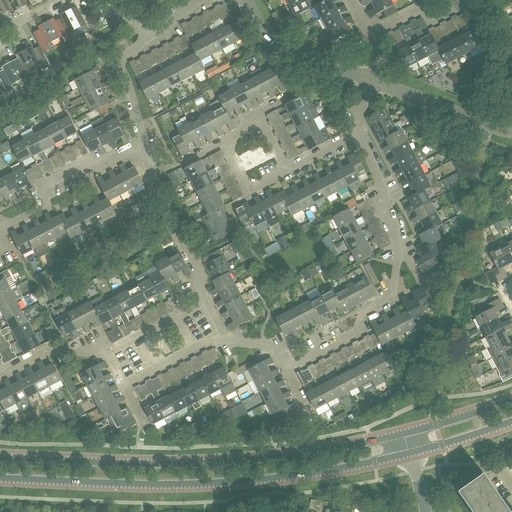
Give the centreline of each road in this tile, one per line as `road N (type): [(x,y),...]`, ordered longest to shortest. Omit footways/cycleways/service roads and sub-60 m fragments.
road 1 (secondary): [(0,480),(241,483),(414,455)]
road 2 (secondary): [(408,435),(237,463),(0,459)]
road 3 (residential): [(286,367),(359,329),(366,313),(391,299),(401,241),(356,131)]
road 4 (residential): [(5,227),(44,208),(47,184),(143,145)]
road 5 (residential): [(203,303),(197,266),(143,145)]
road 6 (residential): [(372,83),(281,44),(246,0)]
road 7 (residential): [(511,132),(372,83)]
road 8 (residential): [(143,145),(121,65),(157,34)]
